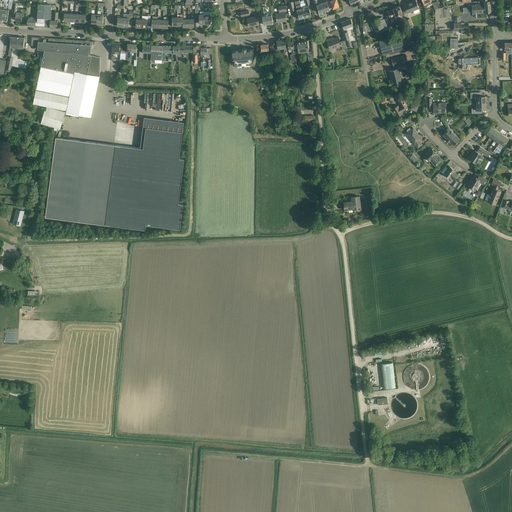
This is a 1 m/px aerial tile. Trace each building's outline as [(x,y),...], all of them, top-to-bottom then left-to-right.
[(0,0),(0,19),(8,21),(9,9),(10,2),(9,0),(0,0)] [(37,26),(50,27),(51,12),(51,5),(42,4),(41,0),(38,0),(38,18),(37,26)] [(299,0),(295,1),(297,9),(296,9),(297,14),(299,19),(304,18),(302,9),(300,4),(299,0)] [(302,9),(304,18),(311,16),(308,6),(311,5),(309,0),(304,0),(305,2),(300,4),(302,9)] [(313,0),(315,5),(317,4),(320,13),(330,10),(329,8),(332,7),(329,0),(325,0),(326,1),(318,3),(317,0),(313,0)] [(336,0),(329,0),(332,7),(332,9),(339,7),(336,0)] [(408,4),(404,5),(407,13),(419,9),(415,0),(411,2),(411,3),(409,3),(407,3),(408,4)] [(479,5),(471,6),(472,7),(471,7),(472,9),(478,8),(480,8),(480,6),(488,5),(489,6),(490,6),(490,0),(479,1),(479,5)] [(14,3),(12,16),(16,16),(15,20),(16,20),(16,21),(18,21),(19,20),(21,21),(22,17),(24,17),(25,13),(24,13),(25,9),(21,9),(20,12),(17,12),(18,3),(14,3)] [(280,13),(276,14),(277,22),(286,21),(285,13),(284,11),(287,11),(286,5),(278,6),(279,12),(280,12),(280,13)] [(491,12),(490,6),(489,6),(488,5),(480,6),(480,8),(478,8),(472,9),(471,7),(467,7),(468,13),(472,12),(472,14),(491,12)] [(399,19),(403,18),(402,14),(403,14),(400,6),(393,9),(392,9),(391,9),(390,8),(389,9),(388,10),(389,11),(387,11),(388,12),(386,12),(385,14),(387,17),(388,18),(389,18),(390,18),(395,16),(396,17),(398,16),(399,19)] [(261,7),(263,20),(264,25),(273,23),(272,13),(266,14),(265,7),(261,7)] [(97,15),(94,14),(95,10),(92,10),(92,9),(89,9),(88,16),(91,16),(91,23),(97,23),(97,15)] [(123,18),(123,27),(129,27),(129,20),(132,20),(132,15),(132,13),(134,13),(134,11),(130,11),(129,14),(124,14),(123,18)] [(53,13),(51,12),(50,27),(57,28),(58,12),(53,12),(53,13)] [(142,19),(141,28),(147,28),(147,22),(150,22),(150,17),(151,14),(148,14),(147,16),(147,19),(142,19)] [(136,27),(141,28),(142,19),(139,19),(140,15),(133,15),(133,21),(136,21),(136,27)] [(259,25),(258,20),(257,16),(246,18),(248,27),(259,25)] [(27,17),(27,21),(27,26),(37,26),(38,18),(35,17),(27,17)] [(371,21),(375,31),(379,30),(380,33),(388,29),(384,19),(381,20),(380,18),(371,21)] [(414,29),(410,18),(405,20),(409,31),(414,29)] [(341,22),(343,30),(353,26),(351,19),(341,22)] [(362,25),(364,36),(372,34),(367,23),(362,25)] [(464,34),(464,33),(468,33),(468,27),(464,27),(464,26),(461,26),(461,23),(454,23),(454,30),(461,30),(461,33),(462,33),(462,34),(464,34)] [(343,33),(345,41),(347,40),(349,48),(352,47),(350,40),(347,32),(343,33)] [(10,47),(8,56),(11,56),(12,51),(15,51),(16,48),(23,48),(24,43),(24,38),(10,37),(10,42),(10,47)] [(41,123),(55,127),(54,130),(57,131),(57,128),(60,129),(65,111),(91,117),(100,76),(99,76),(100,57),(91,55),(88,55),(89,53),(91,53),(91,49),(92,46),(92,41),(95,42),(94,42),(95,42),(95,41),(49,38),(48,42),(46,42),(46,40),(46,39),(45,39),(44,39),(43,40),(38,39),(38,37),(39,38),(39,37),(32,37),(31,45),(38,45),(38,49),(45,50),(34,102),(47,106),(46,110),(45,110),(41,123)] [(340,42),(339,37),(334,39),(331,40),(331,39),(327,40),(330,50),(341,46),(343,50),(347,49),(345,40),(340,42)] [(276,41),(277,46),(278,50),(284,49),(285,57),(288,57),(285,39),(276,41)] [(383,55),(404,49),(401,39),(388,43),(387,39),(379,41),(383,55)] [(295,56),(295,55),(295,54),(294,45),(293,41),(287,42),(288,49),(291,49),(291,52),(291,54),(290,54),(291,58),(292,58),(295,57),(295,56)] [(294,45),(295,54),(298,53),(307,52),(308,62),(313,61),(311,51),(309,51),(307,41),(297,42),(297,45),(294,45)] [(120,51),(120,48),(120,43),(113,43),(112,59),(115,59),(115,51),(120,51)] [(151,60),(152,45),(143,44),(142,53),(147,53),(147,60),(151,60)] [(265,53),(269,52),(268,44),(261,45),(261,48),(259,48),(259,51),(259,54),(263,54),(263,53),(265,53)] [(155,59),(162,59),(163,45),(152,45),(151,60),(155,61),(155,59)] [(172,53),(172,51),(172,46),(163,45),(162,59),(162,60),(165,60),(165,53),(172,53)] [(192,45),(179,46),(179,60),(179,61),(185,61),(185,57),(182,57),(182,53),(186,53),(187,53),(188,53),(192,53),(192,50),(192,45)] [(234,65),(244,64),(247,64),(247,67),(255,66),(253,49),(247,50),(247,49),(241,49),(241,50),(233,51),(233,53),(231,53),(232,57),(233,57),(234,65)] [(403,86),(398,68),(401,68),(400,64),(408,62),(406,55),(391,59),(394,69),(389,71),(391,79),(389,80),(390,86),(392,85),(393,86),(397,85),(398,88),(403,86)] [(462,64),(462,69),(468,68),(468,64),(480,64),(479,57),(461,58),(461,59),(460,59),(460,64),(462,64)] [(486,103),(486,102),(486,101),(486,99),(485,98),(485,96),(480,96),(480,92),(470,92),(471,99),(475,98),(475,100),(477,100),(477,103),(486,103)] [(403,114),(402,112),(401,111),(403,110),(403,111),(408,108),(405,103),(409,101),(406,96),(398,101),(401,106),(399,107),(398,105),(392,109),(397,117),(403,114)] [(427,98),(427,103),(427,108),(432,107),(433,107),(434,112),(446,112),(445,103),(433,103),(433,104),(432,104),(431,98),(427,98)] [(486,103),(477,103),(477,106),(475,106),(475,108),(471,109),(471,114),(475,114),(480,113),(480,110),(486,110),(486,103)] [(45,217),(105,225),(179,234),(183,205),(179,204),(185,154),(180,154),(184,123),(144,117),(140,148),(116,145),(56,137),(45,217)] [(468,117),(464,121),(469,126),(473,123),(468,117)] [(486,133),(490,136),(496,129),(495,129),(494,129),(491,126),(486,133)] [(455,133),(454,134),(448,127),(445,130),(446,132),(443,135),(447,139),(446,139),(449,142),(453,146),(460,139),(457,136),(457,135),(455,133)] [(415,145),(418,148),(422,144),(419,141),(422,139),(413,128),(411,129),(410,128),(409,128),(407,130),(407,131),(408,132),(405,134),(415,145)] [(490,136),(495,140),(500,133),(496,130),(496,129),(490,136)] [(499,143),(504,135),(503,135),(500,133),(495,140),(499,143)] [(505,136),(504,135),(499,143),(504,146),(509,139),(505,137),(505,136)] [(487,151),(480,146),(478,150),(487,156),(489,152),(487,151)] [(431,149),(424,156),(430,161),(430,160),(433,163),(432,163),(436,166),(442,160),(439,157),(438,157),(436,154),(437,154),(431,149)] [(468,158),(476,163),(481,155),(475,150),(472,155),(471,154),(468,158)] [(453,171),(454,170),(450,166),(444,174),(448,177),(449,178),(450,177),(454,180),(458,174),(453,171)] [(474,175),(467,186),(475,191),(480,182),(484,185),(487,179),(479,175),(480,176),(479,178),(474,175)] [(495,204),(498,198),(497,198),(498,196),(498,197),(500,191),(497,190),(498,187),(499,187),(501,182),(493,179),(491,184),(495,185),(494,189),(493,188),(488,201),(495,204)] [(347,210),(351,210),(352,210),(361,209),(359,196),(351,197),(352,203),(344,204),(345,210),(346,210),(347,210)] [(509,201),(504,200),(502,207),(511,210),(511,202),(511,205),(508,204),(509,201)] [(16,209),(15,217),(22,219),(24,211),(16,209)] [(396,387),(393,362),(382,364),(384,389),(396,387)]
